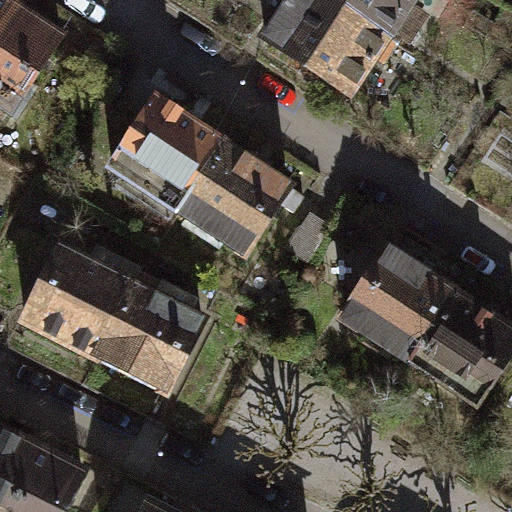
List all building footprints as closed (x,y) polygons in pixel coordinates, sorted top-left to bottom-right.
[(0,0),(0,109),(17,121),(72,36),(16,0),(0,0)] [(261,0),(251,16),(266,26),(258,43),(305,72),(343,11),(326,0),(261,0)] [(326,0),(343,11),(350,0),(326,0)] [(388,40),(399,46),(402,41),(415,48),(434,20),(420,8),(424,0),(350,0),(343,11),(388,40)] [(386,64),(399,46),(388,40),(343,11),(305,72),(354,103),(380,63),(386,64)] [(230,138),(160,92),(111,171),(181,212),(230,138)] [(181,212),(244,253),(278,203),(299,215),(313,192),(293,179),(278,171),(230,138),(181,212)] [(66,242),(24,324),(99,362),(135,291),(141,280),(149,263),(103,240),(94,256),(66,242)] [(392,241),(342,317),(412,362),(461,285),(392,241)] [(99,362),(166,393),(208,313),(195,306),(202,291),(149,263),(141,280),(135,291),(99,362)] [(412,362),(485,408),(511,366),(511,317),(461,285),(412,362)] [(0,511),(67,511),(90,471),(0,427),(0,511)] [(186,511),(154,496),(145,511),(186,511)]
